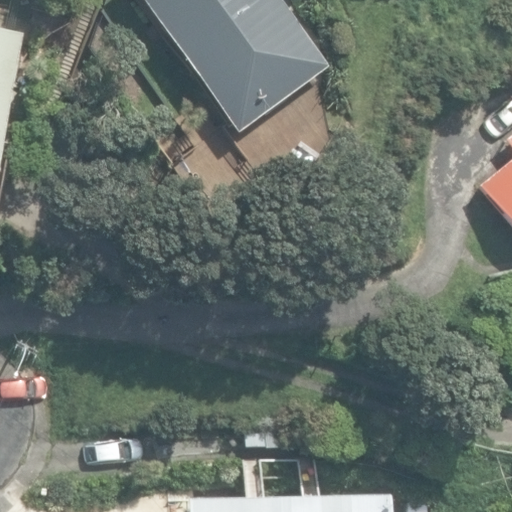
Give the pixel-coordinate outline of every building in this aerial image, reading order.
[(140,0),(234,133),(326,67),(278,0),(140,0)] [(0,125),(19,33),(0,28),(0,125)] [(511,155),(476,185),(511,230),(511,133),(503,141),(511,151),(511,155)] [(384,511),(385,495),(284,497),(283,511),(384,511)] [(183,511),(283,511),(284,497),(183,499),(183,511)]
